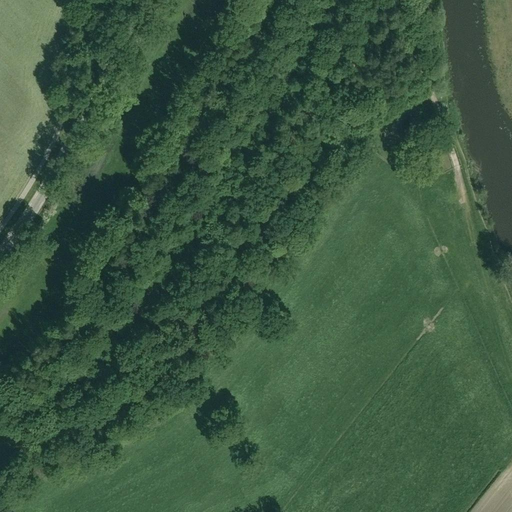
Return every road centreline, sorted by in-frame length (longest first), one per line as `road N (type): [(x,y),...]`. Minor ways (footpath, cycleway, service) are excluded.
road 1 (tertiary): [(0,255),(56,171),(143,0)]
road 2 (track): [(459,182),(401,0)]
